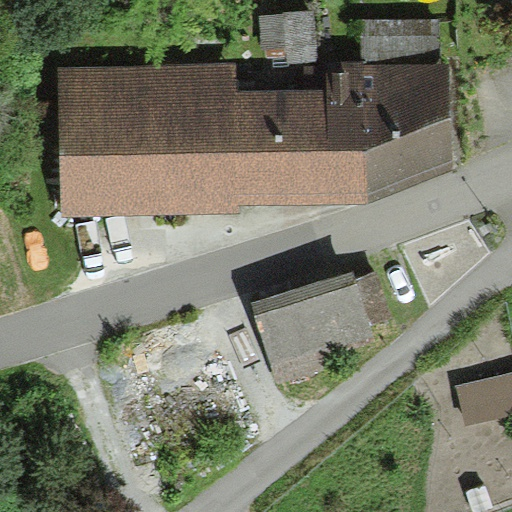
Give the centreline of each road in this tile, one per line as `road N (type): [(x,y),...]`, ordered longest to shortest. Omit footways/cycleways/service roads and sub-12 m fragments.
road 1 (residential): [(0,344),(207,284),(511,178)]
road 2 (residential): [(511,264),(210,511)]
